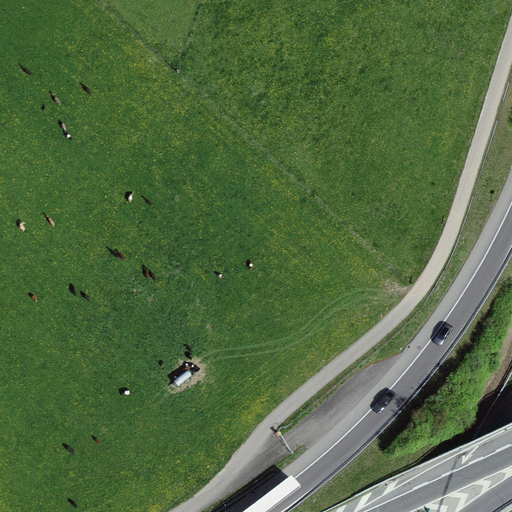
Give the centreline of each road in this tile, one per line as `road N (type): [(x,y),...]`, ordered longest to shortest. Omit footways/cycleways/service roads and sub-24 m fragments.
road 1 (motorway): [(511,225),(461,314),(408,384),(265,511)]
road 2 (trunk): [(511,455),(387,511)]
